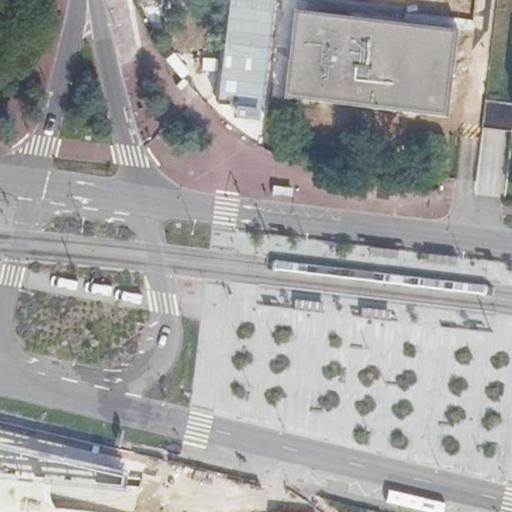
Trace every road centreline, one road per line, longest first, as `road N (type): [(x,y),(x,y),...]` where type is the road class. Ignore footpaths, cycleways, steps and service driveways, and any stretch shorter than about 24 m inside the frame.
road 1 (secondary): [(69,393),(511,499)]
road 2 (secondary): [(511,244),(143,200)]
road 3 (tertiary): [(69,393),(144,376),(164,358),(170,319),(143,200)]
road 4 (tertiary): [(143,200),(95,0)]
road 5 (tertiary): [(77,0),(36,181)]
road 6 (tertiary): [(36,181),(0,334)]
